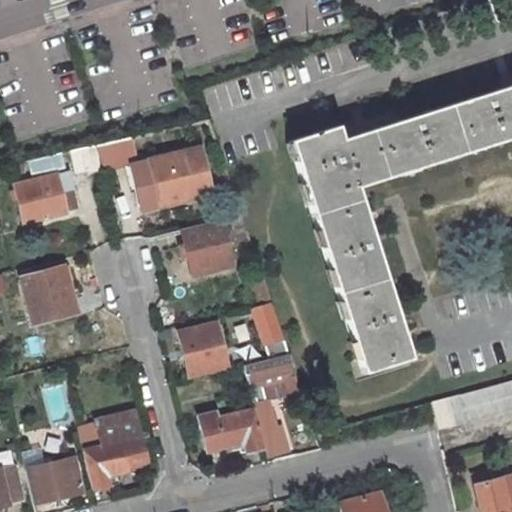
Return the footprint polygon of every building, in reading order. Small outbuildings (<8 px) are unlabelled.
[(341,129),(293,144),(364,370),(412,356),(360,189),(511,141),(511,90),(345,142),(341,129)] [(74,174),(103,169),(99,146),(70,150),(74,174)] [(201,152),(144,166),(155,210),(212,195),(201,152)] [(71,176),(69,177),(62,154),(31,162),(37,185),(19,189),(27,225),(66,215),(62,198),(76,194),(71,176)] [(196,276),(234,268),(222,223),(221,220),(184,229),(185,232),(188,245),(182,247),(185,260),(191,258),(196,276)] [(73,285),(69,271),(62,272),(65,287),(73,285)] [(62,272),(25,283),(39,329),(82,317),(73,285),(65,287),(62,272)] [(267,281),(256,285),(261,303),(273,300),(267,281)] [(276,309),(259,313),(268,345),(278,342),(281,351),(290,348),(276,309)] [(221,322),(184,333),(195,376),(233,366),(221,322)] [(277,384),(275,376),(297,370),(292,353),(247,365),(256,400),(270,396),(267,387),(277,384)] [(434,431),(511,409),(511,381),(427,404),(434,431)] [(211,452),(248,443),(251,452),(269,447),(259,410),(219,420),(218,413),(202,417),(211,452)] [(89,453),(99,492),(113,489),(112,487),(120,485),(118,477),(132,474),(130,469),(150,465),(140,419),(102,426),(106,448),(89,453)] [(87,445),(102,442),(98,424),(83,427),(87,445)] [(88,491),(80,462),(59,467),(57,460),(47,462),(49,470),(32,473),(39,503),(88,491)] [(0,511),(31,505),(21,469),(0,474),(0,511)] [(489,476),(472,479),(480,511),(511,511),(511,478),(491,483),(489,476)] [(379,511),(376,496),(338,505),(339,511),(379,511)]
